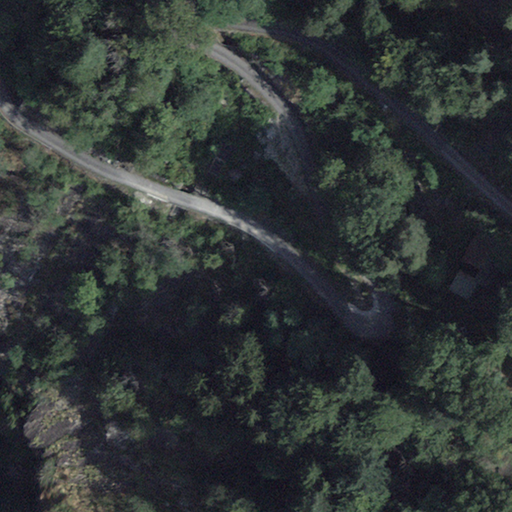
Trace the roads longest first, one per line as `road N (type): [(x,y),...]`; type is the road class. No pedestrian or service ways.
road 1 (unclassified): [(0,78),(8,103),(55,143),(102,170),(259,231),(348,315),(376,324),(384,301),(324,218),(285,111),(232,61),(168,28),(146,0)]
road 2 (unclassified): [(185,0),(200,12),(322,44),(511,209)]
